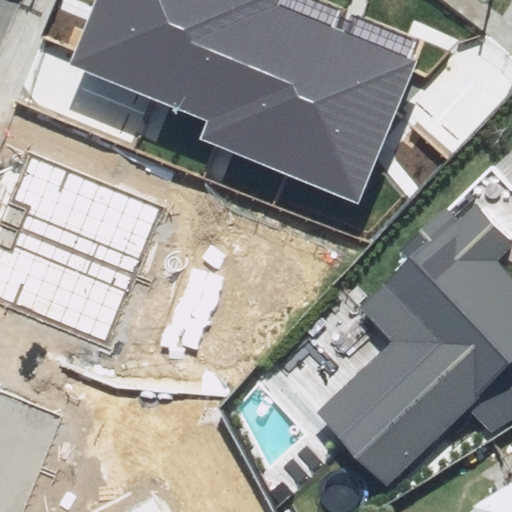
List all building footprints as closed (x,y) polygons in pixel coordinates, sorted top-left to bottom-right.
[(98,0),(71,70),(203,124),(204,140),(358,202),(415,61),(277,2),(277,0),(98,0)] [(160,207),(33,157),(0,239),(0,298),(106,341),(160,207)] [(511,267),(506,261),(511,254),(511,231),(487,205),(470,221),(469,220),(467,221),(456,209),(414,248),(424,260),(372,307),(405,343),(326,416),(392,487),(480,406),(496,434),(511,424),(511,267)] [(20,511),(60,414),(0,390),(0,511),(20,511)] [(511,511),(511,489),(482,507),(485,511),(511,511)] [(164,511),(156,496),(128,511),(164,511)]
